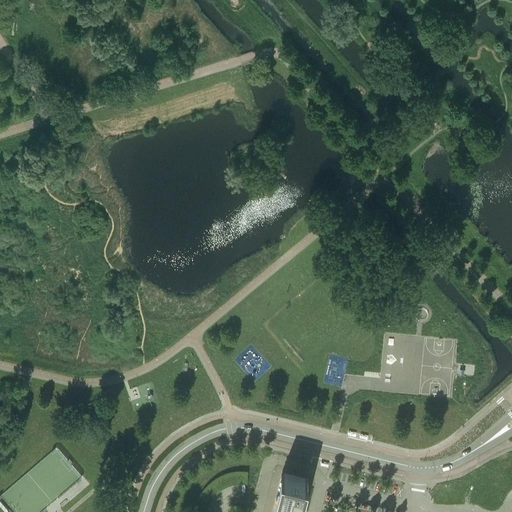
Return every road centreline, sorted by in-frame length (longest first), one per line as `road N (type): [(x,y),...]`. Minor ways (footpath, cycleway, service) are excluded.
road 1 (tertiary): [(421,468),(242,427)]
road 2 (tertiary): [(144,511),(160,473),(188,445),(220,428),(242,427)]
